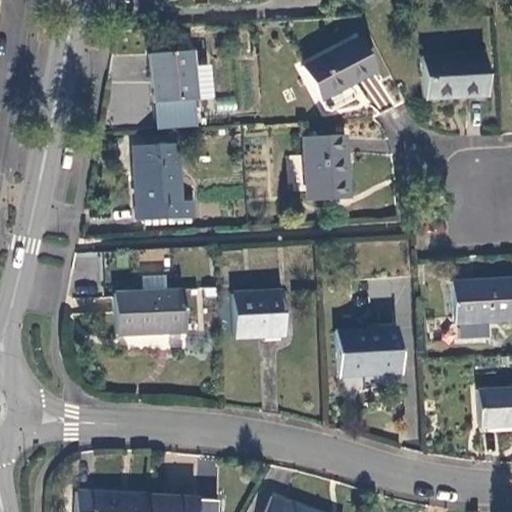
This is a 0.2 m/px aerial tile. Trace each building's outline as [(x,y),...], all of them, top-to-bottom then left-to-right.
[(318,100),(372,73),(354,39),(300,66),(318,100)] [(192,99),(190,66),(188,50),(147,54),(150,102),(192,99)] [(421,99),(484,96),(481,53),(419,56),(421,99)] [(205,65),(190,66),(192,99),(208,98),(205,65)] [(345,198),(341,134),(301,137),(304,201),(345,198)] [(192,200),(177,201),(174,144),(131,146),(133,207),(135,221),(192,218),(192,200)] [(138,276),(139,291),(163,290),(162,275),(138,276)] [(450,282),(452,324),(455,323),(486,322),(511,320),(511,280),(511,281),(511,279),(450,282)] [(139,291),(111,292),(114,337),(183,333),(181,289),(163,290),(139,291)] [(279,290),(230,292),(232,338),(281,336),(279,290)] [(487,338),(486,322),(455,323),(456,340),(487,338)] [(396,328),(331,331),(335,377),(398,373),(396,328)] [(477,428),(511,425),(511,388),(475,390),(477,428)] [(144,511),(145,497),(75,493),(74,511),(144,511)] [(145,497),(144,511),(192,511),(193,499),(145,497)] [(264,511),(308,511),(270,497),(264,511)]
